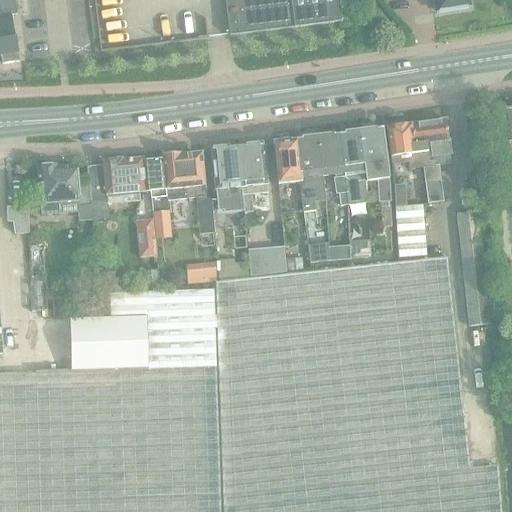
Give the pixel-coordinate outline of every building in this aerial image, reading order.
[(17,15),(14,0),(0,0),(0,63),(1,63),(2,65),(19,63),(15,39),(14,39),(12,29),(13,29),(11,16),(17,15)] [(225,0),(230,36),(339,23),(336,0),(225,0)] [(432,0),(435,11),(437,11),(438,13),(466,8),(466,6),(468,6),(467,0),(432,0)] [(511,110),(501,113),(503,129),(499,129),(501,141),(505,141),(507,155),(511,153),(511,110)] [(446,120),(412,125),(415,145),(427,143),(430,161),(435,160),(436,168),(440,167),(451,166),(449,155),(452,155),(446,120)] [(445,203),(440,167),(436,168),(435,160),(430,161),(427,143),(415,145),(412,125),(388,128),(393,165),(408,163),(409,170),(424,168),(429,206),(445,203)] [(381,131),(360,133),(366,182),(377,181),(379,203),(390,202),(387,170),(386,170),(381,131)] [(369,203),(366,182),(360,133),(339,136),(348,205),(369,203)] [(339,136),(317,139),(322,177),(323,177),(334,175),(336,195),(339,194),(340,206),(348,205),(339,136)] [(326,201),(323,177),(322,177),(317,139),(296,141),(301,183),(299,183),(302,211),(316,210),(315,202),(326,201)] [(278,185),(299,183),(301,183),(296,141),(273,144),(278,185)] [(263,145),(237,148),(244,213),(253,212),(251,195),(268,194),(263,145)] [(221,214),(243,212),(237,148),(212,150),(216,190),(218,190),(221,214)] [(184,153),(161,155),(162,159),(164,192),(165,191),(166,202),(168,202),(196,200),(199,235),(214,234),(211,200),(205,198),(204,187),(205,187),(202,153),(184,154),(184,153)] [(88,167),(89,184),(91,203),(106,202),(106,197),(145,193),(142,159),(121,161),(121,160),(102,162),(102,166),(88,167)] [(169,213),(168,202),(166,202),(165,191),(164,192),(162,159),(159,160),(159,159),(147,160),(153,220),(155,239),(169,238),(167,213),(169,213)] [(91,203),(89,184),(76,185),(75,167),(55,169),(55,167),(38,168),(40,204),(41,204),(42,214),(59,213),(59,205),(77,203),(77,207),(91,206),(91,203)] [(399,258),(426,256),(423,206),(395,208),(399,258)] [(390,208),(381,208),(382,228),(391,227),(390,208)] [(13,235),(27,234),(26,209),(7,210),(8,223),(13,223),(13,235)] [(469,327),(490,325),(478,213),(457,215),(469,327)] [(153,220),(136,222),(139,260),(156,258),(155,239),(153,220)] [(349,244),(349,246),(350,260),(372,258),(370,242),(349,244)] [(310,263),(330,261),(329,248),(328,244),(308,245),(310,263)] [(349,246),(329,248),(330,261),(350,260),(349,246)] [(247,250),(248,260),(250,278),(250,280),(285,276),(283,247),(247,250)] [(216,259),(218,281),(250,278),(248,260),(235,262),(234,257),(216,259)] [(215,284),(222,457),(223,511),(500,511),(497,466),(444,471),(345,481),(342,434),(376,431),(376,440),(441,433),(461,405),(446,258),(285,276),(250,280),(215,284)] [(302,259),(284,260),(286,274),(303,273),(302,259)] [(187,267),(190,283),(217,279),(215,263),(187,267)] [(157,271),(144,272),(145,289),(158,288),(157,271)] [(32,311),(44,310),(42,282),(31,283),(32,311)] [(212,291),(147,294),(149,370),(36,373),(0,374),(0,511),(219,511),(218,457),(212,291)] [(34,320),(36,373),(149,370),(147,294),(109,295),(110,318),(34,320)] [(443,457),(441,433),(376,440),(376,431),(342,434),(345,481),(444,471),(443,457)]
